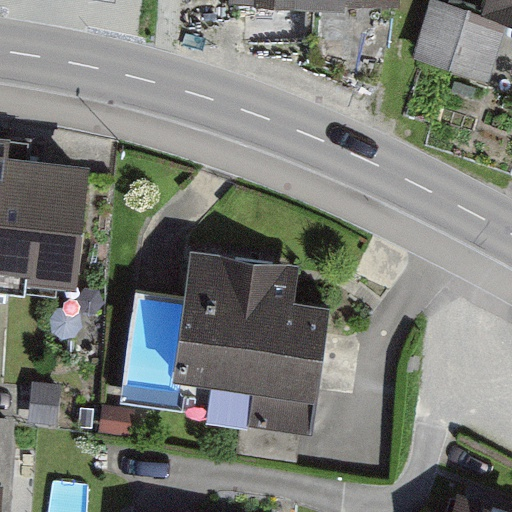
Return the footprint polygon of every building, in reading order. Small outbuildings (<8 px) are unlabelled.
[(393,0),(241,0),(242,5),(393,9),(393,0)] [(510,24),(439,0),(432,0),(413,56),(490,83),(510,24)] [(511,0),(489,0),(487,7),(511,15),(511,0)] [(95,158),(0,148),(0,273),(83,281),(95,158)] [(306,261),(200,246),(182,371),(253,381),(248,419),(317,428),(335,302),(301,297),(306,261)] [(0,473),(4,474),(1,511),(11,511),(18,414),(0,412),(0,473)] [(511,511),(511,504),(468,493),(463,511),(511,511)]
